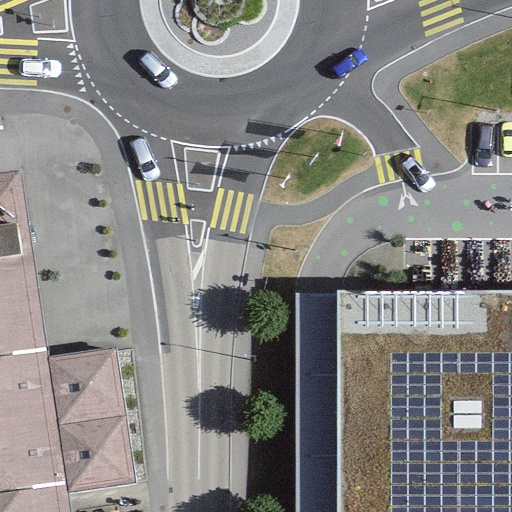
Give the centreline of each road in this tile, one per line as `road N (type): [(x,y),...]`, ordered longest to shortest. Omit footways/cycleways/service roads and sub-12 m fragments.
road 1 (unclassified): [(168,99),(163,202),(198,397)]
road 2 (unclassified): [(198,397),(236,210),(244,109)]
road 3 (secondary): [(330,27),(405,21),(461,0)]
road 4 (secondary): [(244,109),(283,94),(309,72),(330,27)]
